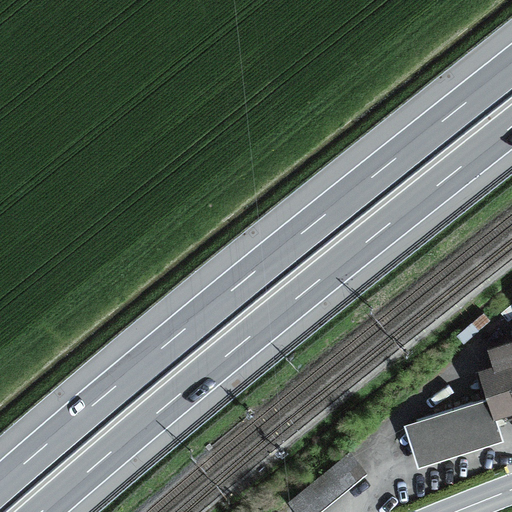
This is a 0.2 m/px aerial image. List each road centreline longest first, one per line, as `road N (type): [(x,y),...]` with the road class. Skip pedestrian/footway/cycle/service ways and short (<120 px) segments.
road 1 (motorway): [(511,66),(0,484)]
road 2 (motorway): [(40,511),(511,126)]
